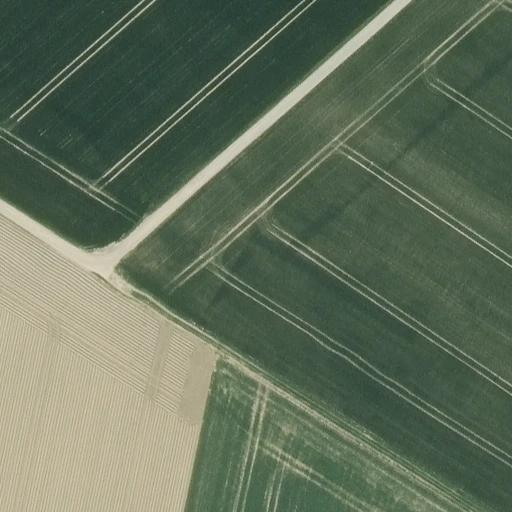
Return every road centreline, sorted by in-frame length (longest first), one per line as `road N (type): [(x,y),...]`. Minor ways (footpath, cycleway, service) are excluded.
road 1 (track): [(449,0),(338,105),(102,276)]
road 2 (track): [(471,511),(102,276)]
road 3 (track): [(102,276),(0,210)]
